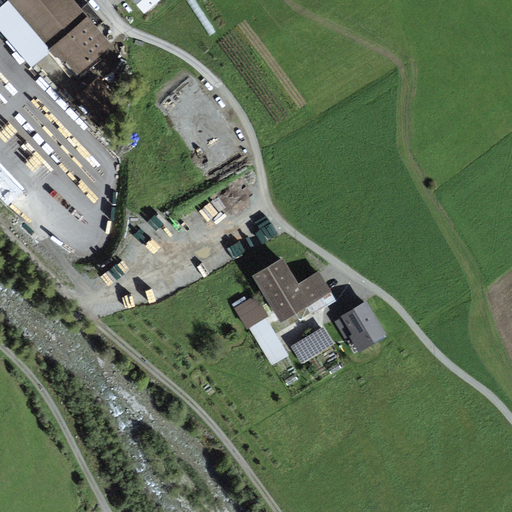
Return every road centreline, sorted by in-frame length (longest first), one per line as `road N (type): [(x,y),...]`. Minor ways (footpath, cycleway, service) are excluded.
road 1 (track): [(275,511),(204,409),(59,290),(0,226)]
road 2 (track): [(108,511),(41,388),(0,343)]
road 3 (track): [(511,418),(413,325)]
